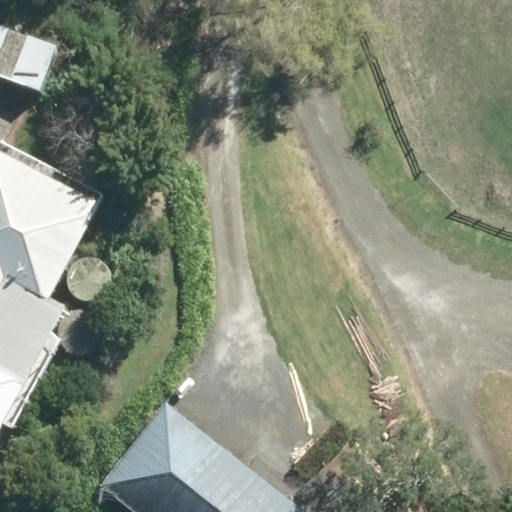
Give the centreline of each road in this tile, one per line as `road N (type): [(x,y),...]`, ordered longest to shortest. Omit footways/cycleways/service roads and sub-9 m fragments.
road 1 (track): [(273,436),(230,299),(219,145),(233,0)]
road 2 (track): [(278,0),(326,150),(403,297),(511,306)]
road 3 (track): [(403,297),(487,511)]
